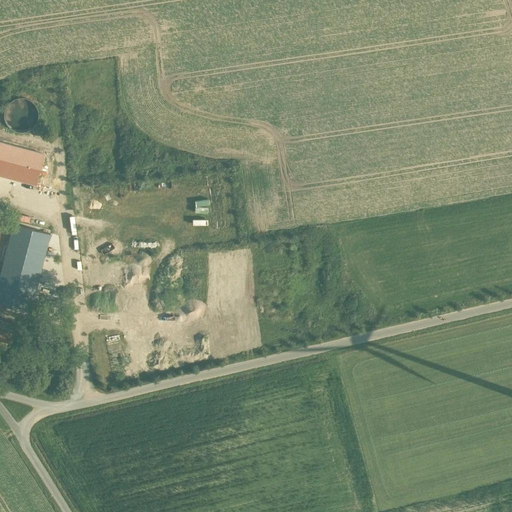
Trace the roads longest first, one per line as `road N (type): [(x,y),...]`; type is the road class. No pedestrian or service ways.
road 1 (unclassified): [(511,301),(48,409)]
road 2 (track): [(89,402),(67,219),(44,195)]
